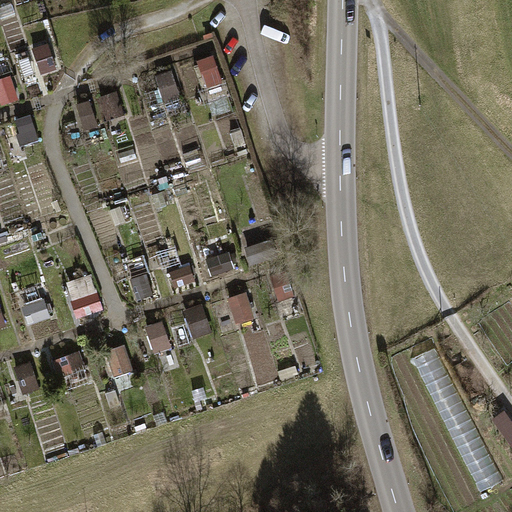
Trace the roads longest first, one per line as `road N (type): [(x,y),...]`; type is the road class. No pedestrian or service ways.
road 1 (secondary): [(342,0),(343,270),(354,344),(400,511)]
road 2 (track): [(377,10),(413,238),(441,300),(511,402)]
road 3 (track): [(200,0),(109,38),(76,72),(54,115),(54,155),(115,318)]
road 4 (track): [(371,0),(511,148)]
